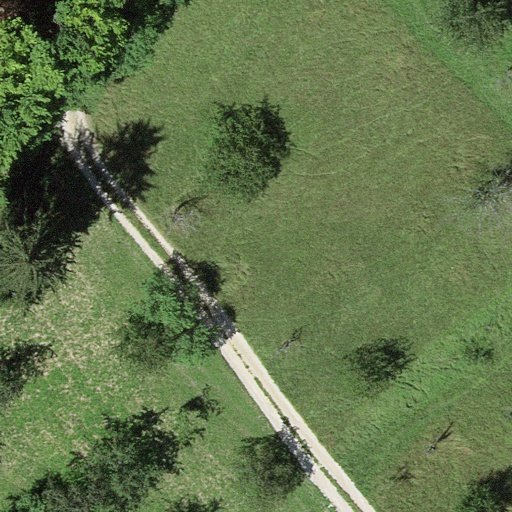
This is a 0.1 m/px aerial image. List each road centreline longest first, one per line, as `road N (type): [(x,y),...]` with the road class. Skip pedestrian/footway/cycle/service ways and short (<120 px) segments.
road 1 (track): [(360,511),(187,277),(54,125)]
road 2 (track): [(54,125),(69,0)]
